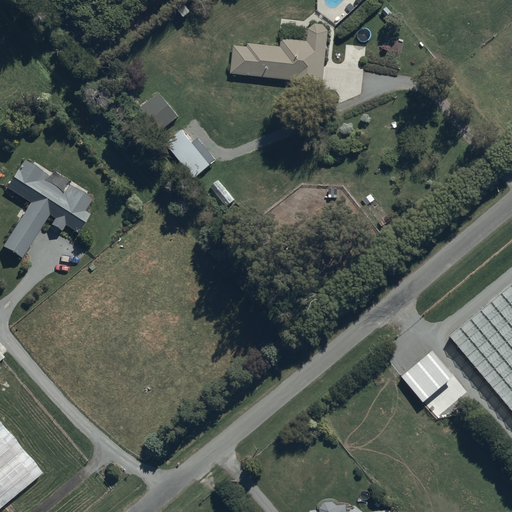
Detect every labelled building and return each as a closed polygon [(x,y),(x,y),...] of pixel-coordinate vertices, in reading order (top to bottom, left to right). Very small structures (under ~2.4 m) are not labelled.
[(278,44),(243,42),(243,45),(233,44),(230,74),(291,79),(290,87),(320,89),(325,32),(325,31),(325,30),(325,29),(325,28),(325,27),(324,26),(324,25),(323,25),(323,24),(322,23),(321,23),(321,22),(320,22),(319,21),(318,21),(317,21),(316,21),(315,21),(314,21),(313,21),(312,21),(311,21),(310,22),(309,23),(308,23),(307,24),(307,25),(306,25),(306,26),(305,27),(305,28),(305,29),(305,30),(304,40),(278,38),(278,44)] [(175,116),(156,91),(132,110),(151,134),(175,116)] [(176,128),(161,141),(190,176),(206,163),(176,128)] [(0,247),(17,258),(45,215),(51,218),(47,224),(59,232),(63,225),(74,232),(87,212),(80,208),(86,198),(65,184),(61,191),(36,175),(39,171),(22,160),(17,168),(15,166),(1,186),(26,202),(0,241),(0,247)] [(217,177),(206,184),(223,206),(233,199),(217,177)] [(511,287),(450,340),(511,412),(511,287)] [(0,483),(21,466),(0,441),(0,483)] [(317,511),(315,511),(344,511),(344,504),(333,504),(333,503),(332,503),(332,502),(331,502),(331,501),(330,501),(329,500),(328,500),(327,499),(326,499),(325,499),(324,499),(323,499),(322,500),(321,500),(320,501),(319,501),(319,502),(318,502),(318,503),(317,504),(317,505),(316,506),(316,507),(316,508),(316,509),(316,510),(316,511),(317,511)]
